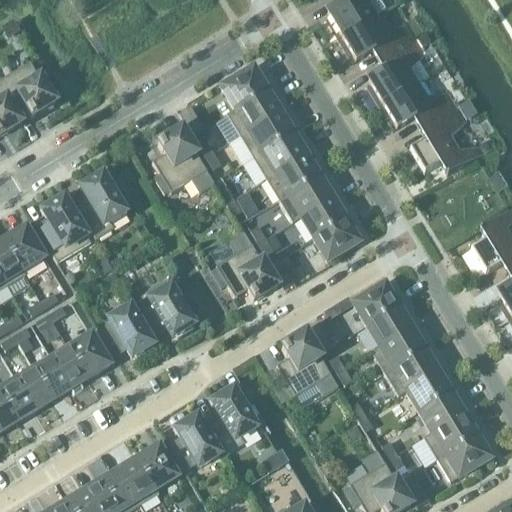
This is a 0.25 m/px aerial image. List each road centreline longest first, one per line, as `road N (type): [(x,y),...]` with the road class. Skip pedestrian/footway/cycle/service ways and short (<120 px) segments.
road 1 (residential): [(0,504),(411,246)]
road 2 (residential): [(0,192),(276,25)]
road 3 (residential): [(411,246),(276,25)]
road 4 (residential): [(511,417),(411,246)]
